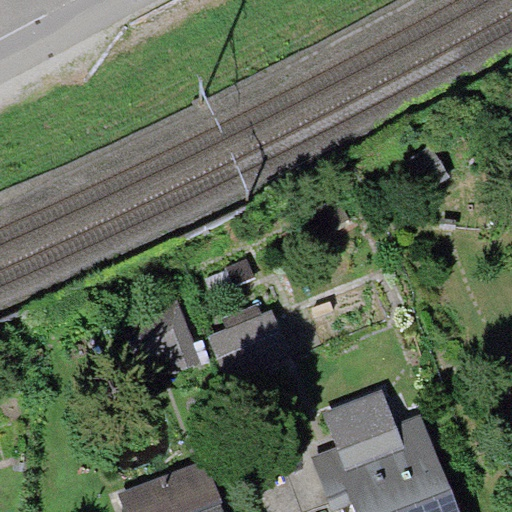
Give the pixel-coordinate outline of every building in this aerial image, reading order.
[(262,311),(205,337),(228,386),(284,360),(262,311)] [(139,332),(81,356),(105,415),(163,392),(139,332)] [(351,498),(356,511),(455,511),(418,419),(397,427),(385,398),(331,420),(360,494),(351,498)] [(343,511),(320,456),(255,483),(267,511),(343,511)] [(222,511),(209,477),(124,511),(222,511)]
